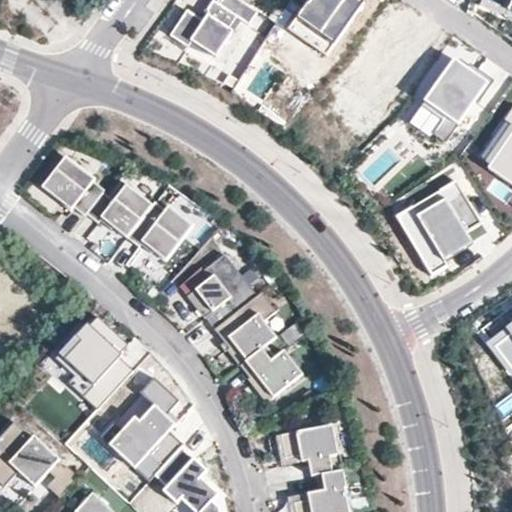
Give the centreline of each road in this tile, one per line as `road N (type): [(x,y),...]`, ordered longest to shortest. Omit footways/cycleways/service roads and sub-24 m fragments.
road 1 (residential): [(387,338),(346,260),(283,192),(201,135),(78,78)]
road 2 (residential): [(256,511),(253,484),(214,398),(153,322),(0,200)]
road 3 (residential): [(431,511),(422,449),(387,338)]
road 4 (residential): [(387,338),(486,285),(511,260)]
road 5 (residential): [(78,78),(0,180)]
